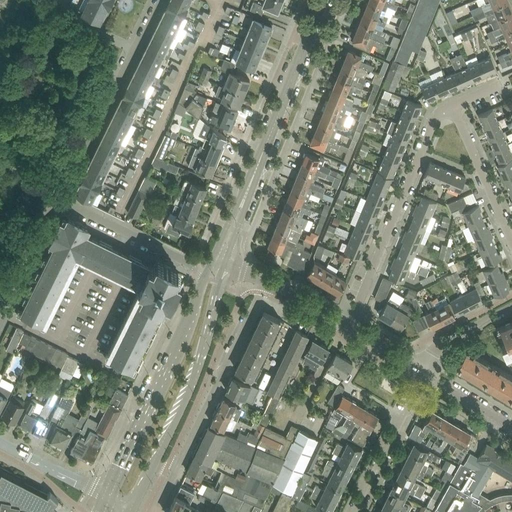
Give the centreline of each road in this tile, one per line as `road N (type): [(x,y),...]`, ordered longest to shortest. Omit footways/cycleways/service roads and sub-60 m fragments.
road 1 (residential): [(347,324),(434,118),(450,105)]
road 2 (tertiary): [(205,275),(107,494)]
road 3 (residential): [(61,203),(158,0)]
road 4 (tertiary): [(151,469),(193,379),(225,264)]
road 5 (residential): [(179,462),(267,281)]
road 6 (tertiary): [(249,186),(323,0)]
road 7 (residential): [(61,203),(205,275)]
road 8 (residential): [(352,511),(425,369)]
road 9 (residential): [(511,241),(450,105)]
road 10 (residential): [(0,324),(61,203)]
